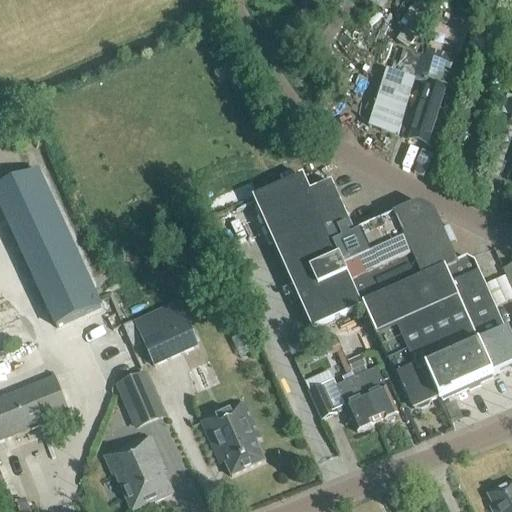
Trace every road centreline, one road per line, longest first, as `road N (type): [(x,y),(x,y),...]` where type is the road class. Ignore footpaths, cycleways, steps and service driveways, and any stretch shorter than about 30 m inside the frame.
road 1 (residential): [(511,239),(331,146),(283,93),(230,0)]
road 2 (tertiary): [(299,511),(511,428)]
